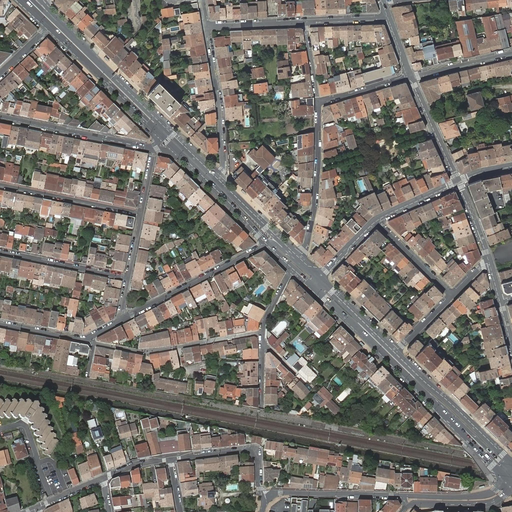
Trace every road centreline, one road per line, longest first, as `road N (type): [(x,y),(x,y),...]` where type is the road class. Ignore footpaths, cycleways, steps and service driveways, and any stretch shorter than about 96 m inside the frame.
road 1 (residential): [(263,333),(156,351),(93,343)]
road 2 (residential): [(266,243),(121,320)]
road 3 (primary): [(511,462),(394,352)]
road 4 (residential): [(318,100),(317,183),(297,256)]
road 5 (secondary): [(0,116),(155,149)]
road 6 (residential): [(206,26),(219,111),(216,177)]
road 7 (residential): [(0,184),(141,213)]
road 8 (tertiary): [(400,495),(279,492),(263,504)]
road 9 (primary): [(57,34),(158,132)]
road 10 (primary): [(157,119),(57,21)]
road 11 (primary): [(411,381),(507,478)]
road 12 (residential): [(171,459),(250,450),(263,504)]
road 13 (unclassified): [(411,381),(511,467)]
road 14 (residential): [(129,278),(0,252)]
road 15 (primary): [(319,292),(411,381)]
road 16 (primary): [(182,155),(266,243)]
